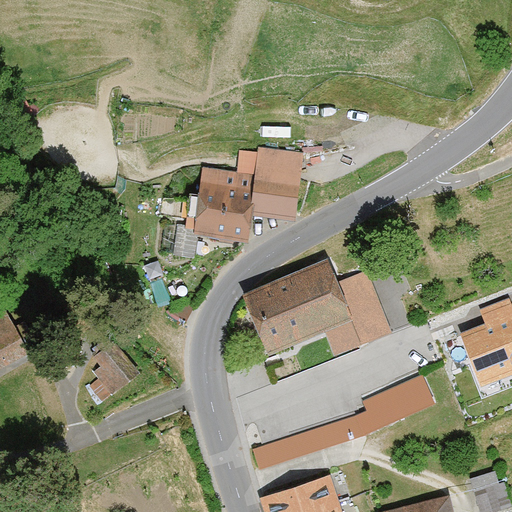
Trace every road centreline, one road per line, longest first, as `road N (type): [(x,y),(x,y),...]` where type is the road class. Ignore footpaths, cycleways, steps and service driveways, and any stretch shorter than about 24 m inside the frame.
road 1 (tertiary): [(511,90),(436,160),(292,236),(230,282),(203,333),(214,422),(239,511)]
road 2 (track): [(511,158),(423,191),(361,201)]
